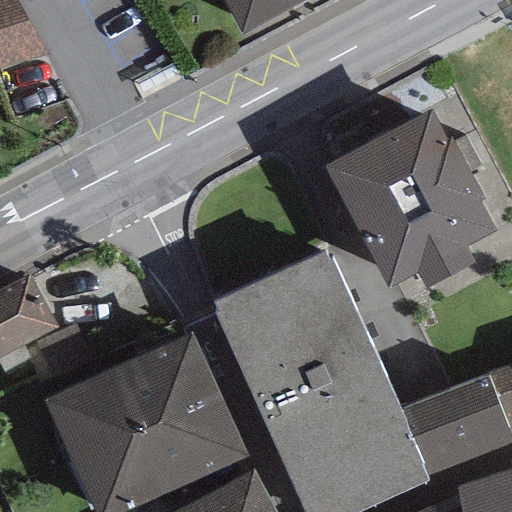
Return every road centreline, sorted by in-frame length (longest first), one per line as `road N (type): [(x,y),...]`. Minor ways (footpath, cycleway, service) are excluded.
road 1 (residential): [(128,166),(289,511)]
road 2 (primary): [(442,0),(128,166)]
road 3 (residential): [(128,166),(36,0)]
road 4 (primary): [(128,166),(0,236)]
